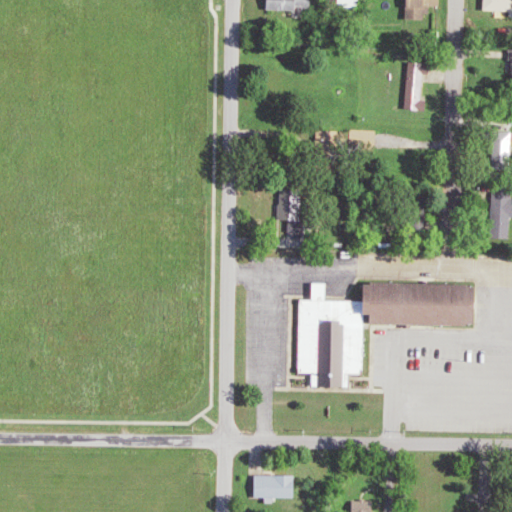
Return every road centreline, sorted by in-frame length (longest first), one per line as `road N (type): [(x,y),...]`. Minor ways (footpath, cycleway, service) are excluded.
road 1 (residential): [(222,511),(231,0)]
road 2 (residential): [(511,444),(0,436)]
road 3 (residential): [(456,0),(449,270),(495,273),(500,444)]
